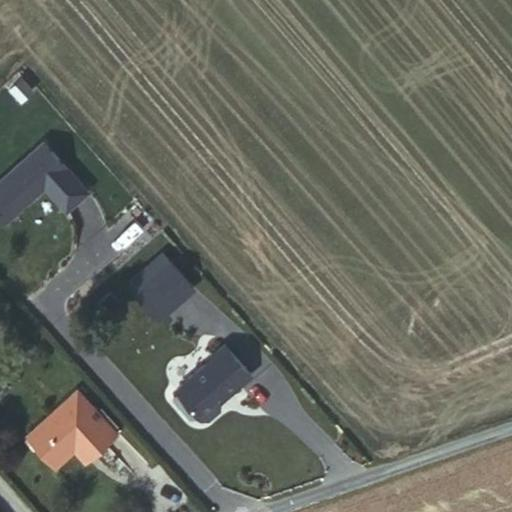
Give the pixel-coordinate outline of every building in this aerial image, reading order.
[(0,177),(0,214),(3,218),(46,181),(67,205),(88,186),(45,138),(0,177)] [(174,309),(137,343),(140,347),(159,367),(162,370),(169,371),(180,361),(180,354),(211,326),(184,297),(172,307),(174,309)] [(172,389),(200,420),(252,374),(223,342),(172,389)] [(159,367),(140,347),(133,353),(151,374),(159,367)] [(90,439),(103,452),(125,432),(82,385),(39,424),(45,430),(43,444),(61,464),(80,447),(90,439)] [(93,461),(103,452),(90,439),(80,447),(93,461)]
